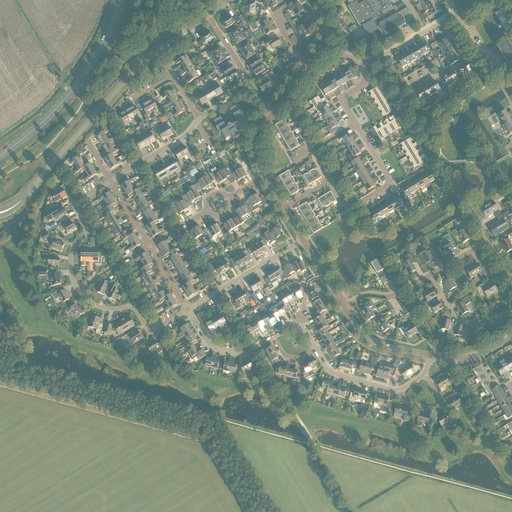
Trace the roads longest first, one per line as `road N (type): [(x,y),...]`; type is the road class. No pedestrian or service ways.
road 1 (track): [(0,383),(198,438),(247,511)]
road 2 (secondary): [(21,199),(132,72),(207,15)]
road 3 (primary): [(0,155),(74,88),(121,0)]
road 4 (residential): [(330,181),(349,205),(386,185),(355,123)]
road 5 (residential): [(303,241),(187,310)]
road 6 (residential): [(187,310),(153,329),(133,306),(98,307),(75,288)]
road 7 (residential): [(75,288),(73,248),(85,230),(74,203),(110,181)]
